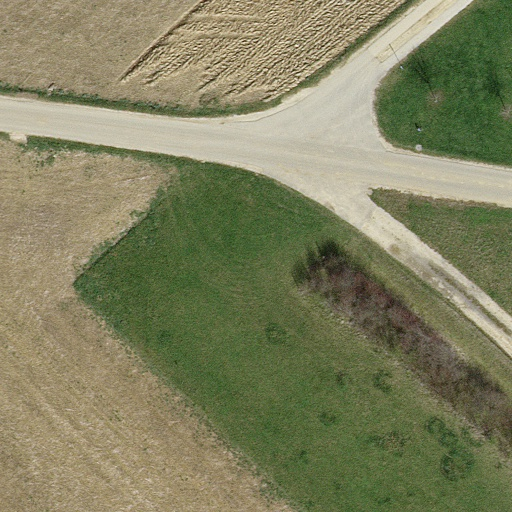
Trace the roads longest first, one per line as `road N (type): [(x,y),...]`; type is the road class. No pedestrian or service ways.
road 1 (track): [(511,186),(0,116)]
road 2 (track): [(511,346),(261,149)]
road 3 (track): [(443,0),(261,149)]
